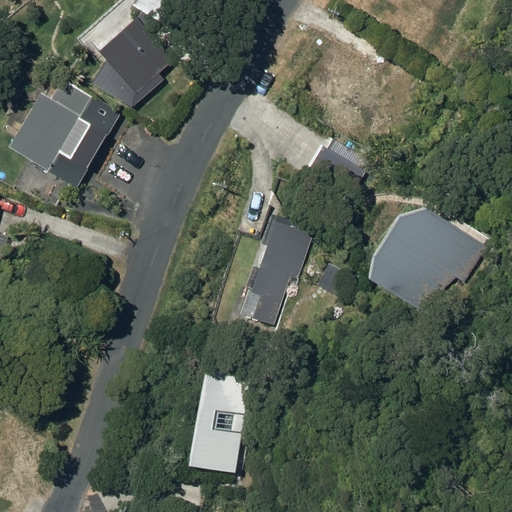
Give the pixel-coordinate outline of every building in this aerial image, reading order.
[(191,0),(209,11),(216,0),(191,0)] [(386,0),(383,6),(402,18),(393,32),(446,66),(464,38),(446,27),(463,0),(386,0)] [(157,74),(170,63),(124,11),(87,44),(109,69),(99,78),(128,111),(163,81),(157,74)] [(402,98),(338,63),(314,108),(378,143),(402,98)] [(84,172),(82,171),(104,136),(105,137),(119,116),(66,83),(53,104),(39,95),(4,150),(71,192),(84,172)] [(370,269),(424,311),(485,242),(434,198),(408,207),(377,241),(370,269)] [(257,297),(249,321),(272,329),(287,286),(295,288),(313,235),(272,222),(248,294),(257,297)] [(329,265),(317,287),(335,296),(346,274),(329,265)] [(199,375),(183,470),(232,478),(248,383),(199,375)] [(49,432),(0,410),(0,458),(2,454),(33,468),(49,432)]
